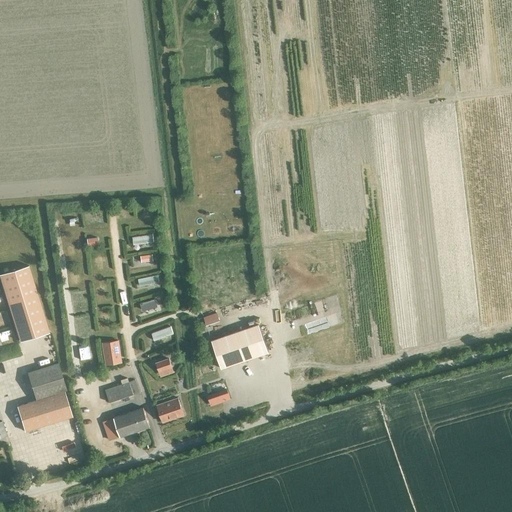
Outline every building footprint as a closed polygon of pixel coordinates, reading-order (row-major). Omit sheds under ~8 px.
[(28,265),(0,273),(0,276),(20,341),(49,332),(28,265)] [(217,312),(203,317),(206,324),(219,320),(217,312)] [(259,323),(211,339),(221,368),(268,352),(259,323)] [(118,340),(102,342),(106,364),(121,362),(118,340)] [(173,371),(169,358),(156,362),(159,371),(166,368),(167,373),(173,371)] [(35,400),(17,406),(25,431),(72,416),(64,390),(66,390),(58,363),(27,372),(35,400)] [(109,402),(139,392),(135,379),(105,390),(109,402)] [(157,405),(163,422),(184,415),(178,398),(157,405)] [(113,416),(119,436),(149,426),(143,407),(113,416)]
